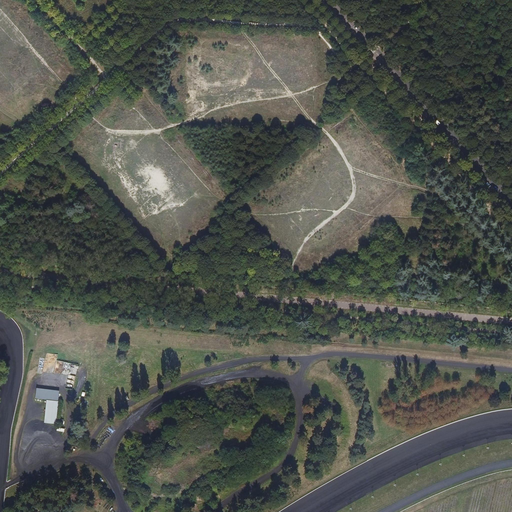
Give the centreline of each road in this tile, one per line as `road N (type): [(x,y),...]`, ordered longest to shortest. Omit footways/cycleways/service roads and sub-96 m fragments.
road 1 (unknown): [(0,283),(511,335)]
road 2 (unknown): [(511,234),(300,0)]
road 3 (tertiary): [(327,0),(511,207)]
road 4 (unknown): [(120,511),(103,471),(115,433),(135,414),(198,384),(272,377)]
road 5 (unknown): [(301,360),(361,355),(511,370)]
road 6 (unknown): [(511,433),(418,459),(319,511)]
road 7 (unknown): [(289,385),(296,427),(280,463),(209,511)]
road 8 (unknown): [(301,360),(262,358),(176,377)]
